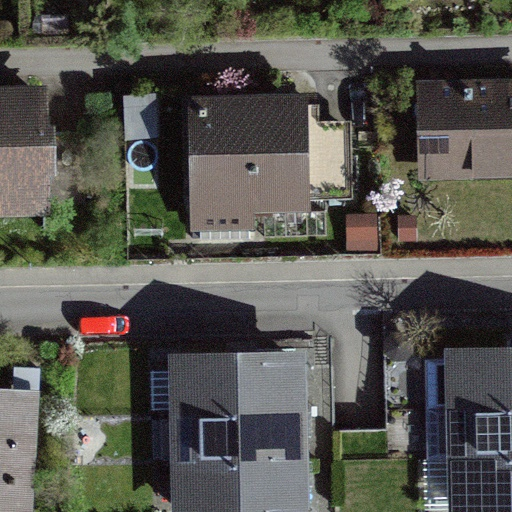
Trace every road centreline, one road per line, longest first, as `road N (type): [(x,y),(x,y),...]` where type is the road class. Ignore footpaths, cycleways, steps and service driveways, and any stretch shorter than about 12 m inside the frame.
road 1 (residential): [(511,51),(0,69)]
road 2 (residential): [(321,301),(0,307)]
